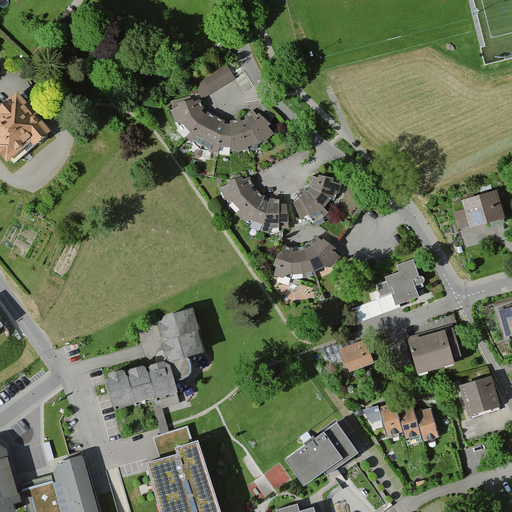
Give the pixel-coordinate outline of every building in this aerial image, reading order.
[(227,64),(195,83),(202,95),(234,76),(227,64)] [(16,85),(0,97),(0,146),(12,161),(52,130),(16,85)] [(181,104),(172,108),(179,122),(185,121),(193,128),(209,110),(193,98),(181,101),(181,104)] [(270,117),(256,104),(247,119),(240,121),(242,148),(275,131),(270,117)] [(209,110),(193,128),(188,135),(193,140),(196,136),(204,141),(216,115),(209,110)] [(227,122),(216,115),(204,141),(209,143),(211,148),(217,149),(227,122)] [(242,148),(240,121),(227,122),(217,149),(242,148)] [(330,173),(313,174),(313,182),(309,187),(329,200),(333,191),(339,194),(343,186),(330,173)] [(242,209),(256,192),(252,187),(249,178),(234,178),(223,186),(227,198),(234,198),(242,209)] [(495,185),(461,194),(469,222),(487,217),(489,225),(504,220),(495,185)] [(329,200),(309,187),(298,192),(301,197),(297,201),(304,214),(310,209),(314,214),(325,207),(329,200)] [(265,220),(272,201),(259,189),(256,192),(242,209),(238,213),(249,220),(256,216),(265,220)] [(288,202),(272,201),(265,220),(262,226),(272,230),(275,225),(293,227),(288,202)] [(344,244),(321,237),(310,247),(315,267),(326,261),(330,263),(344,244)] [(315,267),(310,247),(296,250),(285,246),(276,272),(289,275),(307,273),(315,267)] [(414,258),(399,264),(401,270),(386,275),(391,286),(395,285),(397,291),(353,308),(358,321),(421,297),(414,278),(420,276),(414,258)] [(511,304),(496,309),(504,337),(511,335),(511,304)] [(193,308),(161,316),(171,354),(204,346),(193,308)] [(445,327),(405,338),(415,373),(453,362),(452,356),(459,354),(452,327),(445,329),(445,327)] [(367,337),(343,347),(352,368),(376,359),(367,337)] [(180,388),(171,354),(110,370),(119,404),(180,388)] [(490,373),(457,381),(465,413),(498,404),(490,373)] [(397,403),(382,407),(388,433),(403,429),(399,410),(397,403)] [(414,406),(399,410),(403,429),(405,434),(421,430),(416,412),(414,406)] [(432,408),(416,412),(421,430),(423,438),(438,434),(432,408)] [(305,484),(360,446),(341,419),(320,434),(317,430),(307,437),(309,440),(286,456),(305,484)] [(0,441),(0,503),(18,498),(0,441)] [(175,454),(142,463),(156,511),(216,511),(196,441),(173,447),(175,454)] [(98,511),(84,455),(53,463),(66,511),(98,511)] [(298,500),(277,505),(278,511),(320,511),(319,505),(300,509),(298,500)]
